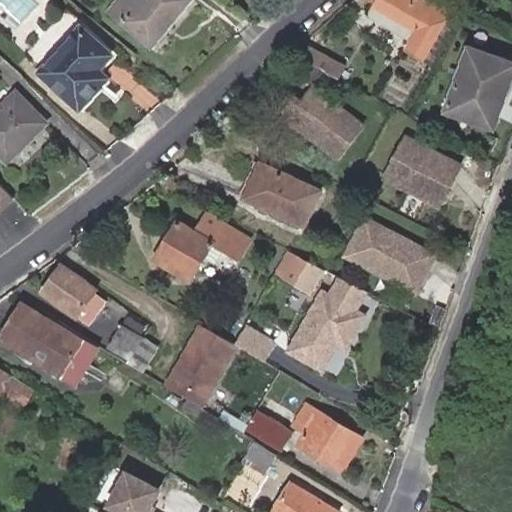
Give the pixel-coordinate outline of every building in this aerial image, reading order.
[(100,0),(98,2),(144,40),(175,0),(100,0)] [(443,8),(427,0),(368,0),(367,3),(365,7),(407,28),(401,41),(397,49),(414,59),(417,60),(437,22),(443,9),(443,8)] [(401,41),(407,28),(365,7),(359,19),(401,41)] [(437,22),(444,26),(444,23),(446,24),(451,14),(443,9),(437,22)] [(74,74),(88,59),(100,46),(75,24),(33,67),(70,104),(86,86),(74,74)] [(298,45),(292,59),(330,78),(346,49),(312,31),(298,45)] [(397,49),(396,49),(394,52),(413,63),(414,59),(397,49)] [(484,124),(504,65),(463,51),(442,108),(484,124)] [(104,73),(88,59),(74,74),(86,86),(70,104),(74,106),(104,73)] [(330,159),(354,127),(306,90),(296,104),(289,98),(279,111),(280,121),(330,159)] [(17,91),(0,108),(0,151),(9,161),(47,120),(17,91)] [(430,203),(450,163),(397,136),(376,176),(430,203)] [(230,197),(238,202),(254,166),(246,163),(230,197)] [(254,166),(238,202),(296,230),(312,194),(254,166)] [(0,200),(9,193),(0,184),(0,200)] [(230,262),(242,241),(198,215),(188,233),(172,225),(149,261),(184,282),(204,247),(230,262)] [(426,257),(355,221),(336,259),(406,295),(426,257)] [(293,291),(306,266),(286,255),(272,280),(293,291)] [(70,319),(90,290),(57,266),(36,295),(70,319)] [(323,274),(306,266),(293,291),(309,299),(323,274)] [(307,324),(345,344),(349,347),(365,315),(357,311),(364,295),(338,282),(330,298),(322,294),(307,324)] [(99,304),(87,295),(70,319),(82,328),(99,304)] [(0,333),(0,351),(69,393),(92,356),(14,309),(0,333)] [(349,347),(345,344),(307,324),(289,358),(320,373),(333,346),(346,353),(349,347)] [(117,327),(103,350),(122,362),(136,340),(117,327)] [(268,345),(242,330),(232,347),(258,363),(268,345)] [(183,350),(160,387),(193,408),(228,351),(194,331),(183,350)] [(0,377),(0,403),(14,412),(25,392),(0,377)] [(207,433),(213,422),(181,403),(175,413),(207,433)] [(293,446),(337,472),(357,440),(302,406),(289,428),(300,435),(293,446)] [(290,434),(252,410),(239,430),(277,454),(290,434)] [(261,478),(273,458),(248,443),(231,472),(244,479),(249,471),(261,478)] [(157,511),(154,510),(166,487),(134,469),(117,502),(136,511),(157,511)] [(249,471),(244,479),(239,486),(238,488),(250,496),(261,478),(249,471)] [(244,479),(231,472),(227,479),(239,486),(244,479)] [(326,511),(284,487),(267,511),(326,511)] [(70,511),(75,501),(62,495),(56,510),(60,511),(70,511)]
